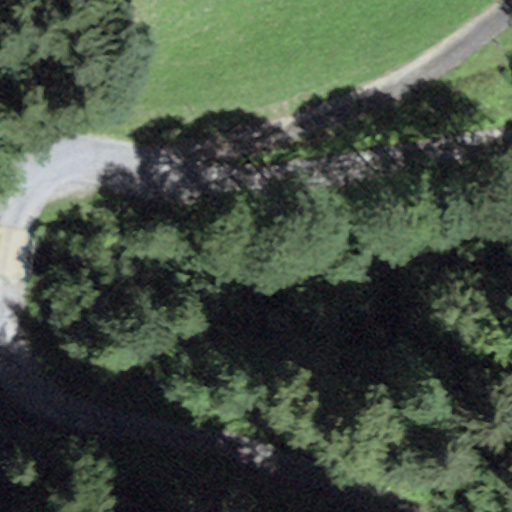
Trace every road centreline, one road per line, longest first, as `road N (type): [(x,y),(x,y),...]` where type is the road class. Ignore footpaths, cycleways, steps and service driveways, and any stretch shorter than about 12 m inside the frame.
road 1 (track): [(184,176),(127,158),(76,158),(33,190),(12,223),(3,276),(10,357),(47,395),(311,472),(393,511)]
road 2 (unclassified): [(511,141),(302,176),(232,183),(184,176)]
